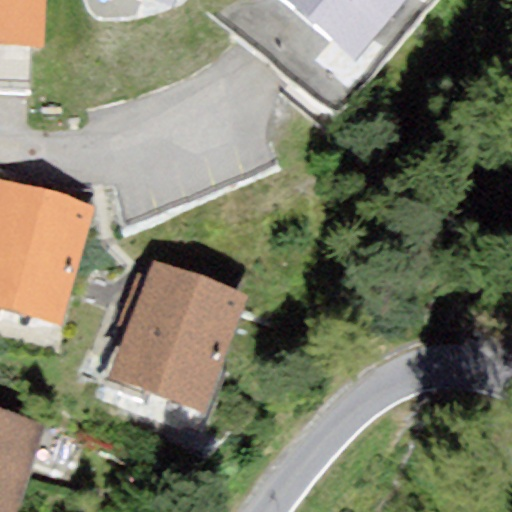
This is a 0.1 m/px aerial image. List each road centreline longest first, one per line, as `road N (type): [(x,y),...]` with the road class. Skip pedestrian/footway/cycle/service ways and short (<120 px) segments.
road 1 (tertiary): [(511,387),(444,371),(355,400),(297,459),(264,511)]
road 2 (residential): [(0,147),(111,148),(252,86)]
